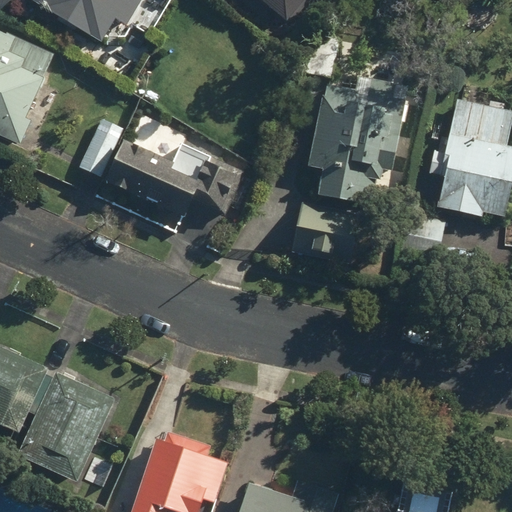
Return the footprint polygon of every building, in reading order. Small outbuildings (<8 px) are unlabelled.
[(0,0),(0,10),(1,12),(16,0),(0,0)] [(34,0),(114,48),(129,24),(151,37),(173,0),(34,0)] [(265,0),(292,23),(312,0),(265,0)] [(61,54),(0,28),(0,133),(23,143),(61,54)] [(331,81),(314,166),(324,168),(318,195),(382,209),(392,161),(404,163),(417,99),(331,81)] [(511,108),(461,98),(449,153),(439,150),(434,173),(448,176),(442,207),(485,216),(486,211),(511,216),(511,146),(510,146),(511,134),(511,108)] [(104,119),(82,167),(105,177),(127,129),(104,119)] [(185,142),(177,159),(133,137),(112,180),(188,217),(196,202),(226,216),(247,172),(185,142)] [(362,212),(303,203),(296,251),(355,260),(362,212)] [(416,214),(404,260),(440,269),(451,222),(416,214)] [(118,397),(0,343),(0,423),(22,433),(32,410),(39,413),(20,455),(79,481),(118,397)] [(231,462),(214,456),(217,446),(165,428),(135,511),(171,511),(173,509),(181,511),(202,511),(207,501),(216,504),(231,462)] [(299,496),(254,482),(244,511),(335,511),(342,492),(304,480),(299,496)] [(402,499),(399,511),(454,511),(455,509),(402,499)]
